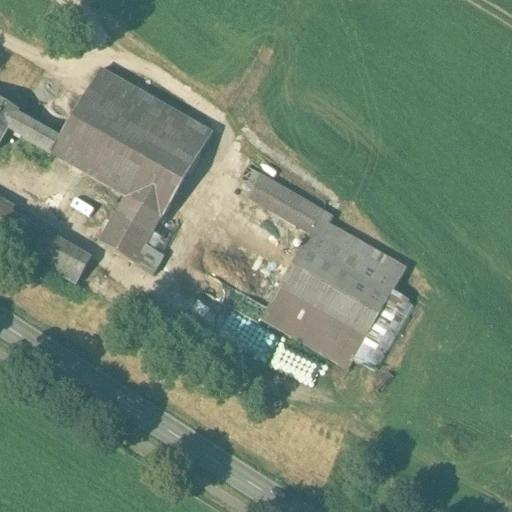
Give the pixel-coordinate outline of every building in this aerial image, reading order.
[(213,139),(101,73),(60,143),(52,157),(125,200),(163,222),(162,223),(163,223),(213,139)] [(18,115),(0,104),(0,147),(9,132),(52,157),(60,143),(17,118),(18,115)] [(258,179),(245,172),(238,185),(251,192),(258,179)] [(331,219),(258,179),(251,192),(245,203),(309,238),(318,222),(327,226),(331,219)] [(163,222),(125,200),(97,247),(135,270),(146,250),(162,223),(163,222)] [(45,237),(0,211),(0,244),(30,262),(45,237)] [(269,313),(262,324),(263,324),(351,373),(407,270),(327,226),(318,222),(309,238),(269,313)] [(91,263),(45,237),(30,262),(76,288),(91,263)] [(163,260),(146,250),(135,270),(152,279),(163,260)] [(269,313),(209,280),(200,296),(260,329),(263,324),(262,324),(269,313)] [(234,344),(262,353),(265,343),(237,334),(234,344)]
